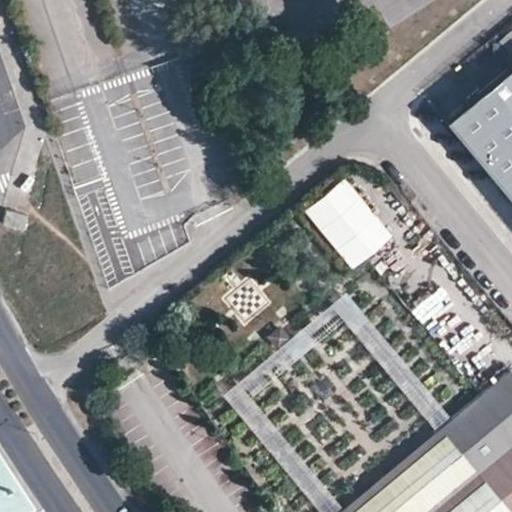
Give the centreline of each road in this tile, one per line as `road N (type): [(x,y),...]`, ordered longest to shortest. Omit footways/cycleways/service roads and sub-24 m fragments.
road 1 (unclassified): [(31,385),(374,112),(511,281)]
road 2 (tertiary): [(117,511),(31,385)]
road 3 (tertiary): [(0,409),(69,511)]
